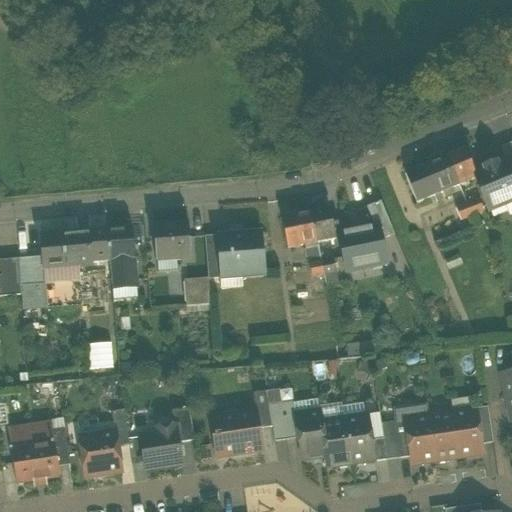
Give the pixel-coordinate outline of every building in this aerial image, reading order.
[(511,172),(511,143),(501,148),(506,161),(507,160),(511,172)] [(458,185),(475,179),(476,179),(474,174),(464,150),(447,157),(458,185)] [(430,164),(442,192),(452,188),(458,185),(447,157),(430,164)] [(483,170),(478,172),(482,183),(478,185),(488,211),(511,201),(511,172),(507,160),(506,161),(496,164),(496,163),(483,168),(483,170)] [(439,193),(442,192),(430,164),(404,174),(416,203),(434,196),(439,193)] [(475,179),(478,185),(482,183),(478,172),(474,174),(476,179),(475,179)] [(454,193),(452,188),(442,192),(444,197),(454,193)] [(442,200),(439,193),(434,196),(436,202),(442,200)] [(478,200),(466,204),(471,216),(483,212),(478,200)] [(372,223),(373,228),(378,227),(381,240),(384,240),(394,235),(380,202),(366,208),(372,223)] [(460,221),(471,216),(466,204),(455,208),(460,221)] [(329,209),(311,212),(317,243),(335,239),(329,209)] [(311,212),(293,216),(299,246),(305,245),(317,243),(311,212)] [(287,248),(299,246),(293,216),(281,218),(287,248)] [(153,226),(156,259),(176,258),(190,256),(187,223),(153,226)] [(373,228),(360,230),(360,234),(339,239),(346,272),(386,264),(381,240),(378,227),(373,228)] [(132,228),(107,230),(110,262),(112,290),(137,287),(134,260),(135,260),(132,228)] [(107,230),(88,232),(91,263),(92,263),(110,262),(107,230)] [(338,235),(339,239),(360,234),(360,230),(338,235)] [(92,266),(92,263),(91,263),(88,232),(41,236),(43,258),(44,266),(45,266),(64,264),(65,269),(79,267),(92,266)] [(240,275),(240,277),(264,275),(260,232),(231,234),(231,232),(216,233),(217,235),(220,277),(240,275)] [(204,236),(208,278),(220,277),(217,235),(204,236)] [(307,258),(308,265),(321,262),(317,243),(305,245),(305,249),(304,249),(305,258),(307,258)] [(43,258),(18,260),(21,289),(46,287),(45,266),(44,266),(43,258)] [(176,258),(156,259),(157,274),(177,272),(176,258)] [(0,297),(21,296),(21,289),(18,260),(0,261),(0,297)] [(333,260),(321,263),(322,275),(327,288),(338,286),(333,260)] [(310,278),(322,275),(321,263),(308,265),(310,278)] [(64,264),(45,266),(46,287),(80,284),(79,267),(65,269),(64,264)] [(240,275),(220,277),(221,291),(241,289),(240,277),(240,275)] [(210,305),(208,278),(184,280),(187,307),(210,305)] [(21,296),(22,311),(48,309),(46,287),(21,289),(21,296)] [(137,287),(112,290),(113,301),(138,299),(137,287)] [(373,342),(346,346),(348,359),(375,355),(373,342)] [(111,344),(84,346),(87,373),(114,370),(111,344)] [(511,373),(501,376),(506,399),(511,397),(511,373)] [(279,390),(266,392),(269,407),(281,405),(279,390)] [(258,430),(272,428),(269,407),(266,392),(253,394),(256,412),(258,430)] [(450,402),(452,414),(476,410),(474,398),(450,402)] [(293,404),(295,416),(318,413),(318,410),(317,401),(293,404)] [(293,404),(281,405),(286,441),(298,440),(295,416),(293,404)] [(363,404),(342,408),(344,420),(365,417),(363,404)] [(274,443),(286,441),(281,405),(269,407),(272,428),(274,443)] [(393,410),(395,424),(405,423),(405,421),(428,417),(427,405),(393,410)] [(342,406),(318,410),(318,413),(320,424),(344,420),(342,408),(342,406)] [(476,410),(481,447),(493,445),(487,408),(476,410)] [(476,410),(452,414),(459,459),(483,456),(481,447),(476,410)] [(176,427),(179,444),(193,442),(189,411),(173,413),(175,427),(176,427)] [(115,433),(117,449),(129,447),(124,412),(112,414),(115,433)] [(211,419),(217,460),(262,453),(258,430),(256,412),(211,419)] [(320,424),(318,413),(295,416),(298,440),(302,462),(325,458),(320,424)] [(374,462),(371,440),(383,438),(381,427),(379,414),(365,417),(344,420),(351,466),(374,462)] [(435,463),(459,459),(452,414),(428,417),(435,463)] [(412,466),(435,463),(428,417),(405,421),(405,423),(410,458),(412,466)] [(327,469),(351,466),(344,420),(320,424),(325,458),(327,469)] [(395,424),(393,425),(398,460),(410,458),(405,423),(395,424)] [(387,462),(398,460),(393,425),(381,427),(383,438),(387,462)] [(8,433),(11,451),(53,445),(51,433),(52,433),(51,426),(8,433)] [(140,439),(145,470),(181,465),(179,444),(176,427),(175,427),(155,430),(156,437),(140,439)] [(54,445),(58,468),(70,467),(64,431),(52,433),(51,433),(53,445),(54,445)] [(84,469),(86,479),(121,474),(117,449),(115,433),(80,438),(83,458),(80,461),(81,467),(84,469)] [(374,463),(387,462),(383,438),(371,440),(374,462),(374,463)] [(54,445),(53,445),(11,451),(16,485),(33,482),(34,489),(47,487),(46,480),(59,478),(58,468),(54,445)]
